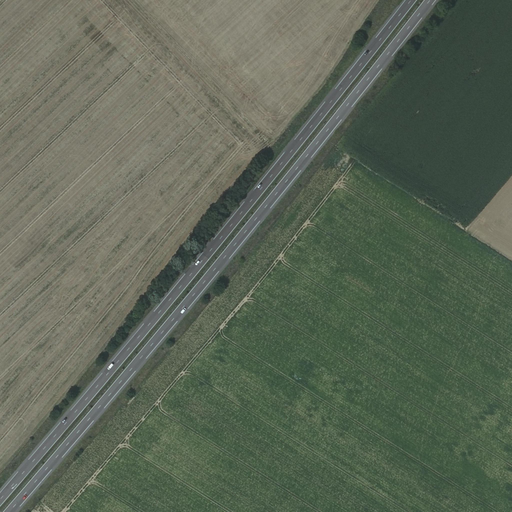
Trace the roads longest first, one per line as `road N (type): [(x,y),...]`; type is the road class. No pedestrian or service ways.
road 1 (motorway): [(9,511),(431,0)]
road 2 (motorway): [(410,0),(0,498)]
